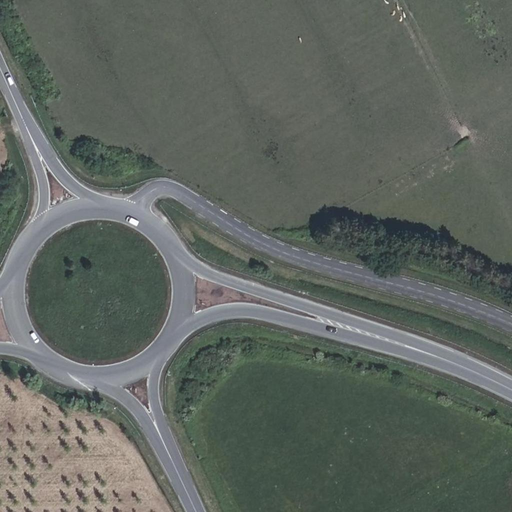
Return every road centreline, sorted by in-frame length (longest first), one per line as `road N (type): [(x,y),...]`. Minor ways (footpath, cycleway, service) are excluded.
road 1 (unclassified): [(134,211),(168,187),(278,251),(511,323)]
road 2 (secondary): [(511,386),(436,346),(183,263)]
road 3 (secondary): [(180,327),(238,317),(277,321),(434,361),(511,391)]
road 4 (tertiary): [(110,204),(54,159),(8,84)]
road 5 (tertiary): [(8,84),(41,185),(34,233)]
road 6 (tertiary): [(77,376),(126,399),(168,450)]
